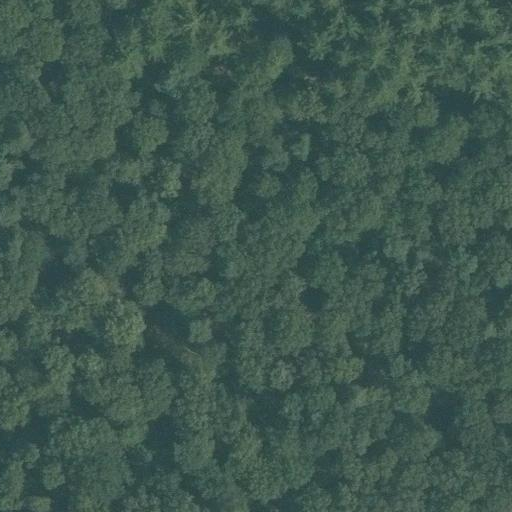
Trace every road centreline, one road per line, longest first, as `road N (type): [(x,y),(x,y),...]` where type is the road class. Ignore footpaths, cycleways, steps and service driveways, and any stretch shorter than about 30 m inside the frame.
road 1 (track): [(0,280),(511,341)]
road 2 (track): [(0,51),(511,102)]
